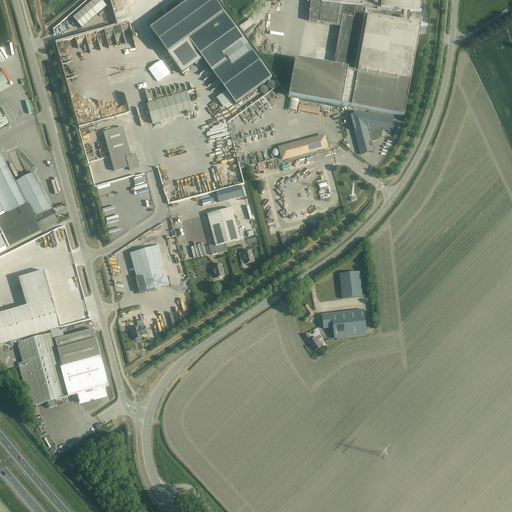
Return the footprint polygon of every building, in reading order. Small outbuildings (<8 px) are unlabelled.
[(100,0),(94,0),(73,19),(82,28),(100,13),(109,10),(106,0),(103,0),(102,1),(100,0)] [(190,0),(150,30),(183,74),(203,60),(235,105),(272,78),(225,13),(216,1),(218,0),(190,0)] [(310,0),(309,21),(341,27),(334,66),(296,59),(289,96),(404,117),(421,26),(409,23),(410,11),(422,12),(422,0),(310,0)] [(147,65),(158,55),(156,53),(144,63),(147,65)] [(153,124),(193,113),(188,93),(147,105),(153,124)] [(288,110),(297,111),(299,100),(290,99),(288,110)] [(349,111),(361,155),(373,152),(371,142),(379,140),(380,138),(382,130),(391,132),(394,119),(349,111)] [(0,113),(0,127),(9,122),(5,117),(3,119),(0,113)] [(123,127),(104,133),(114,171),(129,167),(129,170),(139,168),(136,155),(131,156),(123,127)] [(324,137),(279,149),(283,160),(327,148),(324,137)] [(0,252),(6,249),(0,236),(0,235),(2,235),(9,248),(41,232),(41,231),(59,222),(52,208),(34,173),(16,182),(0,151),(0,201),(7,215),(0,218),(0,252)] [(324,183),(319,184),(320,188),(320,191),(328,189),(327,186),(326,182),(324,183)] [(232,208),(207,215),(215,244),(209,246),(212,256),(228,251),(226,244),(240,240),(232,208)] [(51,229),(55,244),(63,242),(59,227),(51,229)] [(151,292),(151,290),(169,285),(159,246),(130,254),(137,278),(135,279),(137,289),(138,289),(140,294),(145,293),(145,294),(151,292)] [(254,262),(251,251),(243,253),(246,265),(254,262)] [(221,265),(213,267),(216,279),(218,278),(219,279),(221,278),(222,277),(224,276),(221,265)] [(26,305),(52,298),(45,272),(19,279),(26,305)] [(342,300),(362,297),(360,272),(340,274),(342,300)] [(131,329),(139,341),(187,309),(175,290),(157,302),(162,309),(131,329)] [(60,328),(52,299),(0,314),(0,346),(51,332),(60,328)] [(87,312),(85,304),(73,307),(75,315),(87,312)] [(303,309),(308,317),(310,321),(314,319),(312,315),(313,314),(308,306),(303,309)] [(72,307),(65,309),(67,317),(74,315),(72,307)] [(127,311),(128,318),(136,317),(136,310),(127,311)] [(324,329),(333,328),(334,339),(367,335),(365,324),(364,311),(322,316),(324,329)] [(52,334),(19,342),(35,405),(68,397),(68,398),(77,396),(79,406),(107,399),(104,389),(108,388),(94,330),(63,338),(61,329),(57,330),(51,332),(52,334)] [(315,352),(322,347),(318,341),(316,338),(312,340),(308,334),(303,338),(307,344),(309,343),(315,352)]
